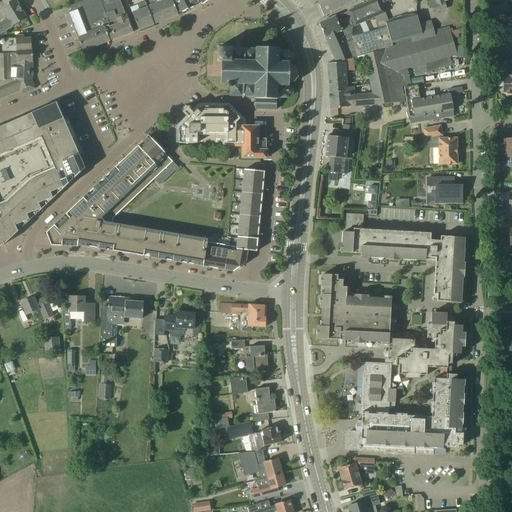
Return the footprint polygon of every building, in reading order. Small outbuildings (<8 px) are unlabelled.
[(0,33),(12,26),(26,18),(15,0),(12,0),(1,7),(8,18),(0,23),(0,33)] [(115,38),(105,13),(100,0),(85,0),(79,2),(70,6),(72,11),(66,14),(65,15),(74,38),(77,37),(83,51),(110,41),(110,40),(115,38)] [(100,0),(105,13),(115,38),(115,39),(133,32),(126,14),(125,14),(120,0),(100,0)] [(143,0),(144,2),(145,2),(154,24),(178,15),(178,14),(181,12),(175,0),(143,0)] [(175,0),(181,12),(182,12),(194,6),(194,5),(198,2),(196,0),(175,0)] [(372,0),(348,11),(348,12),(355,26),(360,24),(385,13),(379,0),(372,0)] [(425,0),(428,7),(431,6),(433,13),(446,9),(444,1),(443,0),(425,0)] [(154,24),(145,2),(144,2),(137,5),(139,11),(132,13),(139,30),(154,24)] [(484,9),(486,18),(503,13),(501,4),(484,9)] [(364,54),(381,50),(381,51),(412,42),(411,37),(391,43),(385,22),(389,21),(388,19),(377,22),(377,23),(378,29),(364,33),(360,24),(355,26),(348,12),(335,17),(335,16),(319,23),(336,63),(353,57),(364,54)] [(422,34),(419,24),(416,14),(389,21),(385,22),(391,43),(411,37),(422,34)] [(422,34),(411,37),(412,42),(435,36),(431,20),(419,24),(422,34)] [(499,31),(498,31),(501,39),(508,37),(505,28),(504,29),(499,31)] [(450,31),(435,36),(412,42),(381,51),(381,50),(364,54),(366,60),(365,60),(370,83),(400,77),(399,70),(457,55),(450,31)] [(32,49),(31,38),(24,38),(24,35),(16,35),(16,39),(0,39),(0,99),(19,91),(21,95),(35,88),(32,81),(32,80),(33,62),(33,49),(32,49)] [(218,47),(218,51),(217,61),(221,61),(221,84),(223,84),(223,83),(227,84),(227,87),(230,87),(230,93),(230,96),(242,96),(242,98),(244,98),(254,98),(255,98),(255,101),(254,101),(254,105),(255,105),(255,109),(276,110),(277,99),(278,99),(278,98),(288,98),(288,96),(291,95),(293,92),(293,89),(291,86),(289,85),(289,83),(294,82),(298,77),(298,71),(294,66),(290,65),(290,63),(292,62),(294,59),(294,56),(292,53),(289,52),(289,50),(280,50),(280,48),(256,47),(256,49),(245,48),(245,47),(244,47),(244,48),(242,48),(243,44),(235,44),(235,48),(232,48),(218,47)] [(336,63),(326,64),(328,92),(348,90),(348,89),(354,89),(354,87),(347,87),(345,62),(336,63)] [(511,75),(503,76),(503,81),(503,86),(497,87),(503,87),(503,93),(505,93),(507,94),(511,94),(511,75)] [(400,77),(370,83),(371,93),(355,94),(354,89),(348,89),(348,90),(328,92),(330,108),(405,102),(400,77)] [(410,124),(454,116),(450,93),(420,98),(417,84),(404,87),(410,124)] [(0,246),(4,244),(12,237),(85,168),(85,167),(56,102),(0,126),(0,246)] [(227,141),(227,146),(242,147),(242,127),(242,126),(242,121),(228,107),(200,107),(193,113),(185,104),(180,109),(189,117),(179,127),(179,143),(220,143),(220,141),(227,141)] [(328,180),(337,181),(337,173),(347,174),(348,158),(346,158),(348,138),(355,139),(356,126),(343,124),(342,137),(327,136),(325,156),(330,157),(328,180)] [(265,150),(265,126),(242,126),(242,127),(242,147),(242,158),(266,158),(267,150),(265,150)] [(438,143),(439,148),(439,164),(457,164),(456,138),(442,138),(441,135),(442,135),(440,126),(423,129),(425,138),(426,138),(427,143),(438,143)] [(236,249),(237,247),(112,226),(113,218),(160,173),(173,162),(165,154),(166,153),(162,150),(162,149),(153,139),(152,139),(149,136),(47,232),(46,232),(51,246),(52,245),(78,246),(78,245),(98,248),(209,267),(218,269),(218,268),(233,271),(246,263),(245,262),(247,250),(236,249)] [(511,138),(504,139),(504,148),(502,148),(502,155),(504,155),(504,157),(511,156),(511,138)] [(173,162),(160,173),(166,179),(172,173),(178,168),(174,163),(173,162)] [(243,180),(263,182),(263,179),(264,179),(264,171),(244,169),(243,180)] [(263,182),(243,180),(242,191),(262,193),(262,190),(263,190),(263,182)] [(455,186),(436,188),(435,180),(421,181),(421,189),(429,189),(430,206),(431,206),(456,204),(455,186)] [(369,185),(369,191),(371,194),(370,202),(368,204),(368,209),(376,210),(377,186),(369,185)] [(262,193),(242,191),(241,203),(261,205),(261,201),(262,193)] [(261,205),(241,203),(240,214),(260,216),(260,212),(261,205)] [(345,242),(343,242),(342,245),(340,244),(340,250),(342,250),(342,252),(361,253),(361,256),(371,257),(371,254),(383,255),(383,257),(386,258),(385,259),(401,260),(401,259),(403,259),(403,256),(415,257),(415,259),(426,260),(426,257),(435,258),(433,294),(437,294),(437,301),(461,302),(461,292),(458,292),(459,280),(462,280),(462,277),(464,278),(465,262),(463,262),(463,260),(460,260),(461,248),(464,248),(464,237),(440,236),(440,241),(430,240),(431,233),(427,233),(357,229),(357,224),(363,224),(364,214),(346,213),(345,232),(343,232),(343,233),(346,233),(345,242)] [(260,216),(240,214),(239,225),(259,227),(259,224),(260,216)] [(259,227),(239,225),(238,236),(258,238),(258,235),(259,227)] [(238,236),(238,237),(238,238),(237,247),(236,249),(247,250),(257,251),(257,250),(257,246),(258,238),(238,236)] [(354,294),(354,295),(354,297),(346,297),(347,287),(342,287),(343,281),(344,281),(344,280),(337,279),(338,275),(323,274),(322,278),(321,277),(320,283),(322,283),(322,287),(325,287),(324,294),(322,294),(321,298),(320,297),(319,303),(321,303),(321,307),(324,307),(323,315),(325,315),(325,318),(323,318),(323,326),(319,326),(319,329),(317,329),(317,335),(318,335),(318,338),(338,339),(338,342),(338,343),(345,343),(345,340),(352,340),(351,343),(366,344),(366,341),(382,342),(382,344),(388,345),(389,345),(389,342),(390,318),(397,319),(398,305),(391,304),(391,296),(384,296),(384,299),(368,298),(368,295),(354,294)] [(48,305),(49,305),(45,297),(36,301),(33,296),(21,302),(26,315),(39,309),(44,320),(53,316),(48,305)] [(83,321),(94,321),(94,311),(88,311),(89,304),(84,304),(84,297),(69,296),(69,312),(70,312),(70,319),(84,319),(83,321)] [(101,319),(100,337),(100,343),(116,344),(116,338),(118,317),(143,318),(143,309),(143,302),(126,301),(126,298),(109,297),(107,319),(101,319)] [(247,326),(265,327),(265,326),(267,324),(267,320),(265,318),(266,305),(248,305),(219,303),(218,313),(240,314),(240,312),(248,313),(247,326)] [(164,329),(170,330),(170,332),(172,336),(181,337),(184,334),(184,332),(185,332),(185,328),(194,329),(195,313),(177,312),(177,317),(165,316),(164,329)] [(460,354),(461,347),(464,347),(465,332),(461,332),(462,325),(454,325),(454,322),(446,322),(447,316),(447,313),(437,313),(437,316),(431,316),(431,324),(428,324),(427,338),(435,339),(434,349),(427,349),(427,346),(429,346),(429,345),(421,345),(422,345),(422,349),(414,348),(414,340),(410,339),(410,335),(415,335),(415,334),(392,333),(393,319),(397,319),(390,318),(389,342),(389,345),(388,345),(388,351),(386,351),(386,349),(385,349),(384,364),(390,364),(390,366),(399,366),(398,374),(405,374),(405,378),(419,379),(419,375),(427,376),(427,367),(447,368),(446,374),(458,375),(453,374),(452,354),(460,354)] [(59,337),(52,337),(52,350),(60,350),(59,337)] [(243,348),(243,340),(230,340),(231,348),(243,348)] [(250,347),(250,357),(246,358),(247,372),(268,370),(267,355),(265,355),(264,345),(250,347)] [(154,361),(168,362),(169,350),(156,348),(154,361)] [(86,376),(96,376),(96,360),(89,360),(89,365),(86,365),(86,376)] [(346,450),(355,451),(384,452),(384,453),(414,454),(433,455),(433,447),(437,447),(437,448),(443,449),(443,446),(447,446),(446,447),(458,448),(458,447),(460,447),(463,444),(463,442),(468,442),(468,428),(461,428),(461,424),(462,424),(463,413),(462,413),(462,405),(463,405),(464,393),(463,393),(463,385),(464,385),(465,380),(458,379),(458,375),(446,374),(446,379),(434,378),(433,382),(432,382),(430,417),(407,416),(407,414),(395,413),(395,415),(388,415),(388,410),(395,406),(395,402),(396,402),(396,389),(395,389),(396,385),(390,381),(390,366),(390,364),(384,364),(364,363),(363,372),(365,372),(365,378),(363,378),(362,385),(365,385),(364,391),(362,390),(362,398),(364,398),(364,404),(361,403),(361,412),(360,411),(360,414),(362,414),(362,420),(357,420),(356,431),(351,431),(349,431),(348,432),(347,433),(346,435),(346,450)] [(230,379),(232,394),(247,392),(247,391),(245,377),(230,379)] [(112,384),(107,384),(99,383),(98,400),(111,401),(112,384)] [(247,392),(248,401),(256,400),(258,414),(273,412),(276,412),(275,403),(271,403),(269,388),(247,391),(247,392)] [(218,414),(207,415),(207,417),(208,431),(216,431),(220,430),(227,428),(230,428),(228,418),(226,412),(218,413),(218,414)] [(229,437),(250,432),(252,431),(250,422),(230,428),(227,428),(229,437)] [(278,426),(276,426),(259,430),(259,432),(247,435),(251,452),(254,452),(266,449),(265,446),(282,441),(280,432),(279,432),(278,426)] [(105,462),(105,450),(95,450),(94,462),(105,462)] [(257,464),(254,452),(251,452),(240,453),(238,453),(242,468),(243,469),(245,476),(259,472),(261,479),(282,473),(278,458),(257,464)] [(374,459),(355,458),(355,464),(338,468),(342,481),(340,483),(341,487),(344,488),(344,489),(361,484),(358,474),(364,472),(362,466),(374,467),(374,459)] [(190,481),(203,479),(201,469),(188,472),(190,481)] [(258,488),(252,490),(251,490),(253,498),(277,491),(276,487),(285,485),(282,473),(261,479),(256,480),(258,488)] [(248,489),(257,487),(255,481),(247,483),(248,489)] [(348,511),(367,511),(367,508),(380,504),(376,490),(372,491),(362,493),(364,499),(356,501),(357,503),(349,505),(351,511),(349,511),(348,511)] [(413,494),(413,510),(423,510),(423,494),(413,494)] [(277,511),(293,511),(290,500),(275,504),(275,505),(269,507),(270,511),(277,509),(277,511)] [(198,511),(211,510),(209,501),(192,504),(193,511),(198,511)]
